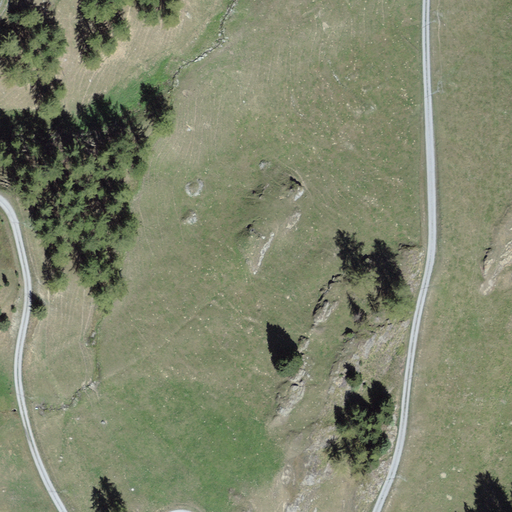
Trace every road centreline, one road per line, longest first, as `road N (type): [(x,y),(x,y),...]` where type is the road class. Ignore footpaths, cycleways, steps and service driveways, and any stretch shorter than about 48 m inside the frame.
road 1 (track): [(427,0),(431,258),(396,462),(376,511)]
road 2 (track): [(0,199),(26,272),(17,372),(23,412),(65,511)]
